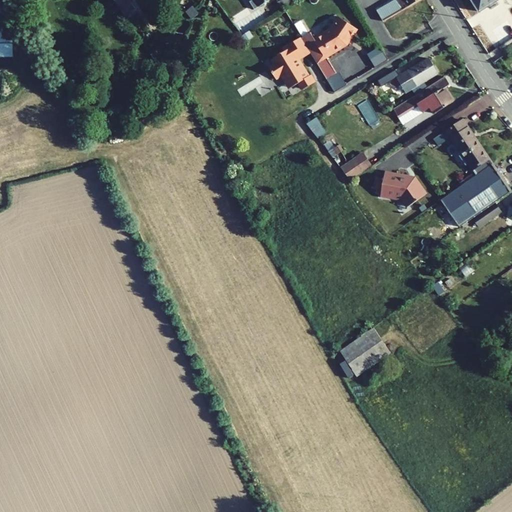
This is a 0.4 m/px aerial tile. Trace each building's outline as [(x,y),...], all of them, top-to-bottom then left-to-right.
[(113,0),(124,15),(134,8),(128,0),(113,0)] [(254,10),(269,0),(251,0),(249,2),(254,10)] [(280,0),(278,2),(282,8),(293,1),(291,0),(280,0)] [(383,21),(419,0),(393,0),(376,10),(383,21)] [(472,0),(480,12),(489,6),(495,2),(497,0),(472,0)] [(186,12),(192,19),(197,14),(191,7),(186,12)] [(310,52),(326,79),(336,73),(326,57),(347,45),(357,29),(338,17),(331,28),(314,38),(310,32),(301,38),(310,52)] [(242,35),(246,41),(253,37),(249,31),(242,35)] [(301,38),(283,48),(285,52),(273,59),(276,64),(269,68),(275,78),(282,73),(290,87),(299,82),(303,89),(314,83),(304,66),(300,65),(297,59),(310,52),(301,38)] [(387,59),(380,48),(369,55),(375,65),(387,59)] [(438,74),(429,59),(400,75),(396,69),(378,80),(382,87),(390,82),(394,88),(401,84),(406,93),(438,74)] [(339,72),(336,73),(326,79),(333,90),(346,83),(339,72)] [(429,106),(434,114),(454,101),(445,88),(450,85),(446,78),(394,110),(399,118),(409,112),(416,117),(423,113),(423,110),(429,106)] [(306,123),(315,138),(325,132),(316,117),(306,123)] [(495,203),(511,191),(463,120),(446,131),(460,151),(458,152),(465,164),(467,163),(476,176),(475,177),(461,186),(441,200),(445,205),(459,226),(462,225),(473,217),(495,203)] [(344,150),(340,145),(329,151),(333,157),(344,150)] [(350,180),(371,166),(362,153),(341,167),(350,180)] [(461,186),(475,177),(472,173),(459,183),(461,186)] [(475,220),(480,227),(501,212),(495,203),(473,217),(475,220)] [(459,226),(445,205),(436,211),(451,233),(459,226)] [(475,220),(473,217),(462,225),(463,228),(475,220)] [(438,282),(432,286),(439,296),(445,292),(438,282)] [(391,352),(374,328),(340,351),(357,376),(391,352)]
